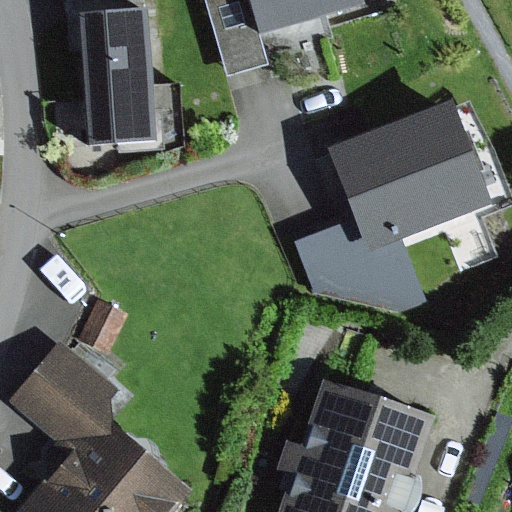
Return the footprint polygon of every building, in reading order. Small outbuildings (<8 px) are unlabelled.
[(354,0),(201,0),(224,81),(267,69),(259,40),(358,12),(354,0)] [(167,6),(94,9),(100,141),(172,138),(167,6)] [(446,102),(324,152),(354,225),(293,250),(308,294),(437,330),(401,244),(489,208),(446,102)] [(130,392),(68,341),(19,400),(77,448),(31,503),(42,511),(181,511),(202,487),(112,413),(130,392)] [(414,511),(447,418),(336,380),(291,511),(414,511)]
